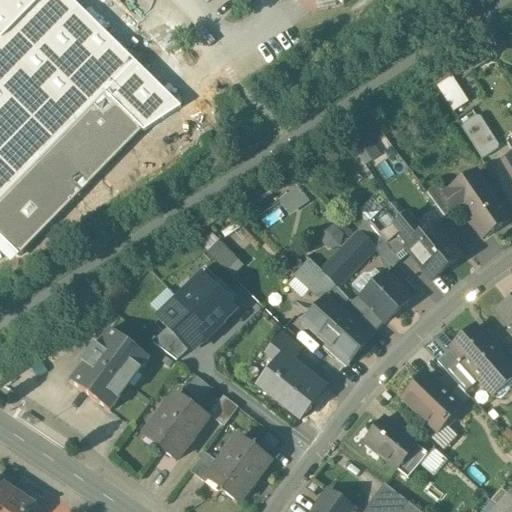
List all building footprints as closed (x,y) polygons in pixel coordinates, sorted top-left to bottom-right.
[(0,0),(0,200),(104,94),(143,132),(180,108),(172,101),(70,0),(0,0)] [(70,0),(172,101),(179,95),(83,0),(70,0)] [(317,0),(333,14),(341,4),(336,0),(317,0)] [(452,74),(437,84),(453,110),(469,100),(452,74)] [(460,128),(469,141),(487,129),(479,117),(474,116),(462,124),(461,128),(460,128)] [(487,129),(469,141),(481,159),(497,149),(497,146),(487,129)] [(354,144),(366,162),(386,148),(374,131),(354,144)] [(461,209),(488,190),(476,173),(444,194),(443,195),(456,214),(461,210),(461,209)] [(301,186),(279,197),(287,213),(309,203),(301,186)] [(446,221),(456,214),(443,195),(444,194),(437,186),(426,195),(446,221)] [(509,221),(488,190),(461,209),(461,210),(482,240),(509,221)] [(386,246),(398,236),(402,234),(390,220),(382,210),(369,224),(383,241),(386,246)] [(398,236),(406,246),(417,237),(414,234),(419,229),(406,213),(400,212),(390,220),(402,234),(398,236)] [(324,223),(318,239),(340,246),(345,230),(324,223)] [(383,241),(369,224),(368,224),(368,223),(358,233),(360,236),(353,243),(349,239),(340,248),(344,252),(339,257),(337,255),(320,271),(321,272),(332,282),(337,288),(375,249),(383,241)] [(443,237),(433,224),(417,237),(406,246),(405,247),(421,266),(419,267),(431,282),(460,258),(443,237)] [(209,246),(229,277),(242,268),(222,238),(209,246)] [(321,294),(332,282),(321,272),(321,273),(309,263),(296,277),(318,298),(321,294)] [(202,278),(211,287),(217,282),(205,269),(191,282),(194,285),(202,278)] [(385,275),(361,298),(369,307),(384,322),(385,323),(409,300),(385,275)] [(216,321),(231,307),(211,287),(202,278),(194,285),(178,300),(212,337),(222,327),(216,321)] [(211,287),(231,307),(238,300),(219,280),(217,282),(211,287)] [(347,300),(332,282),(321,294),(325,297),(325,298),(338,310),(347,300)] [(338,310),(325,298),(302,323),(347,363),(370,339),(353,323),(338,310)] [(203,346),(212,337),(178,300),(158,319),(167,329),(188,351),(198,341),(203,346)] [(511,300),(496,312),(511,332),(511,300)] [(369,307),(362,314),(377,330),(384,322),(369,307)] [(362,314),(353,323),(370,339),(377,330),(362,314)] [(511,369),(475,328),(450,349),(451,350),(471,373),(478,380),(478,381),(478,380),(493,398),(498,398),(511,385),(511,369)] [(176,362),(188,351),(167,329),(152,344),(176,362)] [(148,360),(108,330),(96,347),(94,345),(81,363),(83,364),(70,382),(109,412),(119,398),(113,394),(122,382),(128,386),(129,385),(124,380),(132,369),(138,373),(148,360)] [(266,353),(276,361),(281,355),(290,362),(299,351),(280,335),(266,353)] [(437,362),(457,385),(471,373),(451,350),(437,362)] [(290,362),(281,355),(276,361),(257,386),(300,421),(315,402),(314,401),(324,388),(310,377),(310,378),(290,362)] [(478,380),(471,373),(457,385),(464,392),(478,380)] [(460,408),(426,375),(402,400),(403,401),(406,397),(428,418),(425,422),(436,433),(460,408)] [(207,419),(175,395),(143,438),(175,461),(207,419)] [(237,408),(222,397),(208,416),(223,427),(237,408)] [(417,446),(384,419),(363,444),(395,471),(396,470),(416,447),(417,446)] [(218,464),(206,480),(207,481),(238,504),(269,462),(237,438),(218,464)] [(416,447),(396,470),(407,479),(427,456),(416,447)] [(205,484),(207,481),(206,480),(218,464),(204,453),(189,472),(205,484)] [(0,509),(11,493),(0,485),(0,509)] [(403,511),(409,504),(385,485),(366,511),(403,511)] [(511,511),(511,490),(492,511),(511,511)] [(327,491),(312,511),(352,511),(354,510),(327,491)] [(28,511),(32,506),(11,493),(0,509),(0,511),(28,511)]
